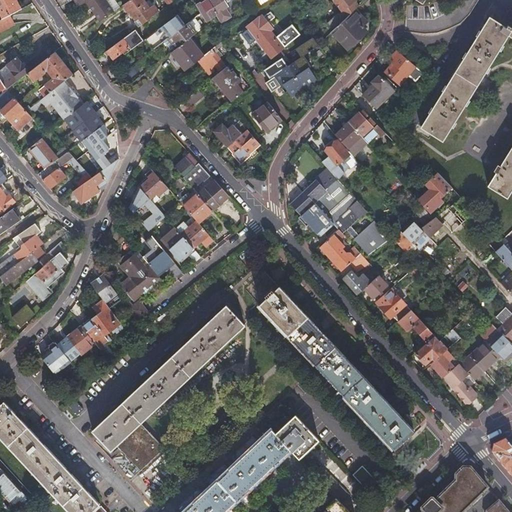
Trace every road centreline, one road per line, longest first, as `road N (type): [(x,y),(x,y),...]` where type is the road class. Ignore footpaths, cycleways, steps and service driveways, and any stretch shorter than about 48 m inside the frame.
road 1 (residential): [(468,443),(272,223)]
road 2 (residential): [(272,223),(275,164),(384,34),(384,0)]
road 3 (residential): [(64,430),(212,303)]
road 4 (residential): [(94,235),(56,312),(3,364)]
road 5 (residential): [(265,216),(176,120),(149,110)]
road 6 (residential): [(149,110),(108,95),(45,0)]
road 7 (residential): [(300,391),(409,499)]
road 8 (residential): [(265,216),(152,312)]
road 9 (residential): [(149,110),(94,235)]
road 10 (residential): [(0,144),(49,204),(94,235)]
road 11 (residential): [(157,511),(251,428)]
